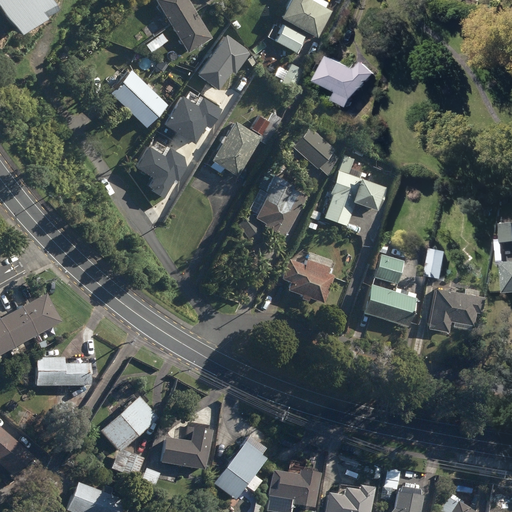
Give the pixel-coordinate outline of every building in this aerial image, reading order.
[(0,0),(0,3),(22,36),(49,18),(48,16),(58,9),(52,0),(0,0)] [(166,26),(184,54),(207,38),(182,0),(149,0),(158,14),(150,20),(151,22),(138,31),(150,50),(163,42),(156,32),(166,26)] [(283,0),(274,18),(312,38),(326,11),(320,8),(323,3),(317,0),(283,0)] [(457,0),(457,4),(476,9),(478,0),(477,0),(457,0)] [(270,42),(292,53),(300,37),(278,26),(277,29),(270,25),(264,37),(270,41),(270,42)] [(253,60),(257,66),(262,63),(258,56),(253,60)] [(332,101),(346,108),(350,100),(374,75),(361,63),(354,70),(327,57),(314,82),(336,93),(332,101)] [(277,83),(290,90),(300,71),(287,64),(277,83)] [(101,94),(140,129),(162,105),(145,90),(147,88),(142,83),(140,85),(123,70),(101,94)] [(218,169),(232,178),(254,141),(264,147),(280,119),(268,112),(262,121),(255,116),(246,130),(255,135),(254,137),(229,121),(219,137),(217,136),(213,143),(215,144),(204,162),(208,164),(206,168),(215,173),(218,169)] [(150,158),(167,184),(194,166),(181,147),(185,144),(176,132),(172,134),(166,125),(143,141),(153,156),(150,158)] [(288,148),(323,175),(335,159),(327,153),(330,149),(303,128),(288,148)] [(267,166),(275,172),(279,165),(271,160),(267,166)] [(357,163),(350,161),(347,167),(354,170),(357,163)] [(198,174),(214,185),(218,178),(202,168),(198,174)] [(318,218),(342,227),(350,205),(368,211),(376,187),(361,182),(361,181),(332,171),(324,194),(326,195),(318,218)] [(257,226),(279,239),(302,198),(287,190),(288,187),(269,176),(270,175),(264,172),(255,188),(257,189),(245,210),(250,213),(248,218),(259,224),(257,226)] [(500,205),(508,206),(510,198),(502,197),(500,205)] [(308,218),(315,221),(318,214),(311,211),(308,218)] [(245,216),(232,225),(247,244),(259,234),(245,216)] [(500,267),(503,297),(511,296),(511,264),(503,266),(502,246),(511,244),(511,225),(499,226),(500,242),(495,242),(497,268),(500,267)] [(425,279),(440,282),(445,254),(429,251),(425,279)] [(305,298),(319,303),(330,276),(323,273),(327,262),(303,253),(298,266),(281,259),(273,279),(284,283),(281,290),(298,296),(296,299),(304,302),(305,298)] [(369,278),(393,285),(400,262),(375,255),(369,278)] [(355,313),(403,328),(411,299),(411,298),(411,294),(403,292),(402,296),(395,293),(396,289),(390,288),(389,292),(383,290),(385,285),(379,284),(377,288),(364,284),(355,313)] [(423,329),(444,333),(446,322),(449,323),(448,328),(468,332),(472,313),(477,314),(480,299),(473,297),(474,291),(461,289),(460,295),(431,289),(423,329)] [(0,355),(59,324),(44,296),(0,319),(0,355)] [(58,358),(30,358),(30,386),(84,386),(84,364),(58,364),(58,358)] [(108,470),(134,479),(141,459),(117,450),(152,419),(132,397),(94,431),(114,453),(108,470)] [(50,415),(64,424),(73,412),(59,402),(50,415)] [(156,475),(177,478),(179,467),(199,470),(205,431),(186,428),(184,442),(159,437),(155,463),(158,464),(156,475)] [(0,469),(8,477),(26,456),(0,434),(0,469)] [(269,458),(247,441),(214,483),(236,500),(269,458)] [(271,511),(279,511),(295,511),(296,505),(317,508),(322,473),(297,469),(297,474),(274,470),(271,496),(273,496),(271,511)] [(32,494),(45,501),(55,484),(42,477),(32,494)] [(58,510),(62,511),(113,511),(118,501),(102,495),(104,488),(97,485),(94,492),(68,482),(58,510)] [(328,511),(371,511),(375,487),(361,485),(361,489),(347,487),(346,494),(331,492),(328,511)] [(393,488),(383,486),(381,498),(391,500),(393,488)] [(391,511),(420,511),(423,494),(398,490),(396,506),(391,511)] [(478,511),(458,500),(458,502),(451,498),(443,511),(478,511)] [(155,511),(134,502),(129,511),(155,511)]
